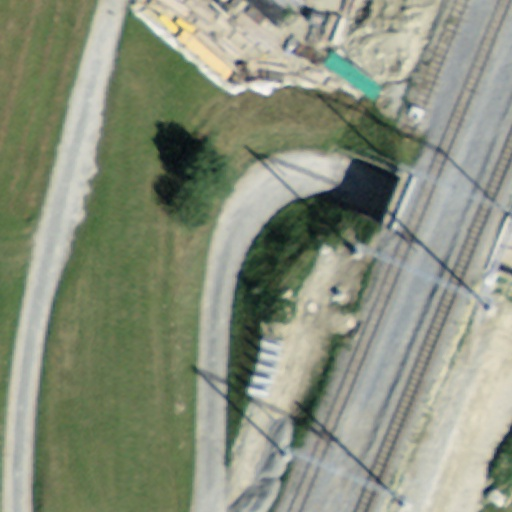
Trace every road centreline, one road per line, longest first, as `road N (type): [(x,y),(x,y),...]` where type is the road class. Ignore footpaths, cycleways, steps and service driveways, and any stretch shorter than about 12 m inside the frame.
road 1 (track): [(207,511),(221,284),(241,213),(257,193),(295,173),(331,174),(511,248)]
road 2 (residential): [(115,0),(34,317),(17,511)]
road 3 (track): [(472,156),(466,169),(371,134),(422,0)]
